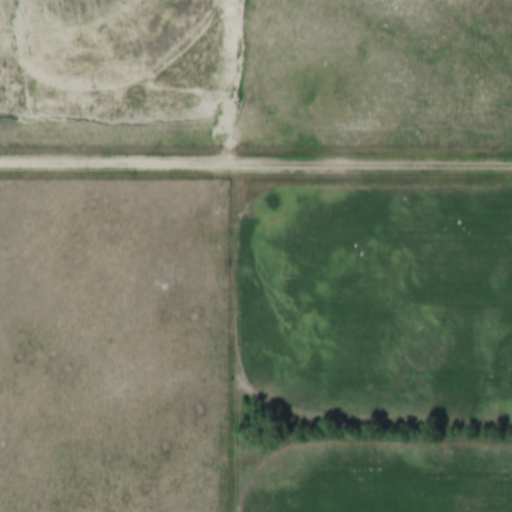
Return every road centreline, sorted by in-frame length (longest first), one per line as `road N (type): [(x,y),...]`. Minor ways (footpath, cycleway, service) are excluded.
road 1 (track): [(235,0),(236,511)]
road 2 (track): [(511,163),(239,162)]
